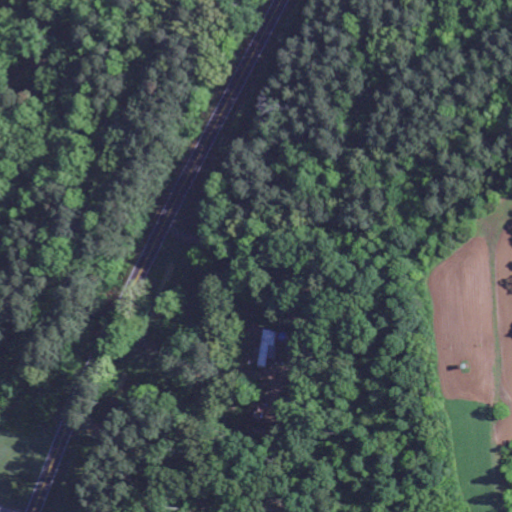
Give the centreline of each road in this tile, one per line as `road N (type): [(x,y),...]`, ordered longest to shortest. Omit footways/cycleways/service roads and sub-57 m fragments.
road 1 (tertiary): [(35,511),(138,278),(280,0)]
road 2 (residential): [(236,344),(212,343),(256,394),(282,392),(287,374),(236,344)]
